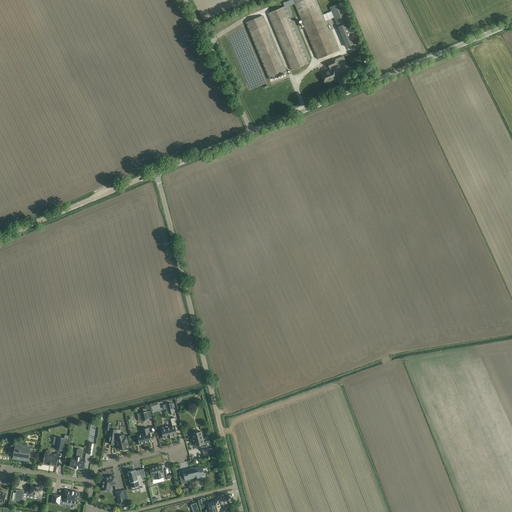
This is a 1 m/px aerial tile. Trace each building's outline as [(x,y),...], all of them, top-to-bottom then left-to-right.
[(292,70),(311,62),(297,27),(298,27),(289,7),(290,6),(294,4),(292,0),(284,4),(285,6),(268,13),(292,70)] [(292,0),(294,4),(318,59),(337,51),(325,21),(334,18),(346,47),(358,42),(341,2),(329,7),(331,11),(322,15),(316,0),(292,0)] [(246,22),(269,79),(286,72),(263,15),(250,21),(246,22)] [(242,34),(240,34),(239,34),(237,35),(235,37),(234,38),(233,40),(233,41),(233,43),(233,44),(234,46),(235,47),(236,48),(237,49),(238,50),(240,50),(241,50),(243,50),(244,49),(245,49),(247,48),(248,46),(248,45),(249,44),(249,42),(249,41),(248,39),(248,38),(247,37),(246,36),(245,35),(243,34),(242,34)] [(333,69),(332,67),(337,65),(346,61),(343,56),(335,59),(327,63),(329,68),(330,70),(321,74),(322,75),(325,83),(337,78),(333,69)] [(163,429),(161,429),(163,438),(168,437),(168,438),(172,437),(172,436),(177,435),(176,430),(178,429),(175,418),(170,419),(172,426),(168,427),(168,426),(162,428),(163,429)] [(148,428),(144,429),(141,429),(142,434),(137,435),(139,444),(140,444),(151,441),(151,442),(152,441),(149,432),(148,428)] [(119,449),(120,449),(126,448),(126,445),(128,445),(126,437),(124,437),(123,435),(122,435),(122,434),(115,433),(116,430),(111,429),(108,444),(113,445),(114,442),(117,442),(119,449)] [(201,431),(192,433),(192,434),(195,446),(201,445),(202,447),(202,448),(203,452),(211,450),(210,446),(210,445),(210,446),(206,446),(205,443),(204,444),(201,432),(201,431)] [(64,438),(58,437),(56,449),(66,451),(69,436),(65,435),(64,438)] [(96,444),(89,443),(88,454),(94,455),(96,444)] [(11,445),(10,451),(14,452),(13,458),(28,460),(29,454),(34,455),(35,449),(26,447),(26,446),(19,445),(19,446),(11,445)] [(45,452),(43,463),(48,463),(47,464),(52,465),(52,464),(57,465),(58,454),(52,453),(52,451),(46,451),(46,452),(45,452)] [(83,469),(85,459),(81,458),(81,457),(76,456),(76,458),(71,457),(70,467),(74,468),(79,469),(79,468),(83,469)] [(152,480),(164,477),(164,474),(162,465),(155,467),(154,466),(149,468),(152,480)] [(204,475),(202,467),(197,468),(197,467),(183,471),(185,480),(185,479),(204,475)] [(140,475),(136,476),(135,470),(127,472),(131,487),(138,486),(139,489),(144,488),(140,475)] [(111,485),(114,485),(116,484),(114,475),(103,478),(103,482),(102,483),(101,485),(102,486),(101,490),(103,491),(104,491),(105,492),(106,491),(110,492),(111,485)] [(27,492),(27,496),(33,497),(34,494),(42,495),(42,492),(43,492),(43,489),(43,488),(39,487),(38,487),(36,486),(35,486),(31,486),(30,492),(27,492)] [(22,501),(23,491),(16,490),(15,500),(22,501)] [(53,495),(52,503),(59,505),(60,501),(63,501),(63,502),(71,503),(71,505),(76,506),(76,504),(77,504),(78,504),(79,493),(79,492),(74,492),(71,491),(65,490),(65,491),(64,498),(60,497),(61,496),(53,495)] [(122,491),(116,492),(119,505),(125,503),(122,491)] [(209,511),(207,511),(225,511),(227,511),(226,507),(222,508),(221,506),(220,506),(218,500),(207,503),(209,511)]
